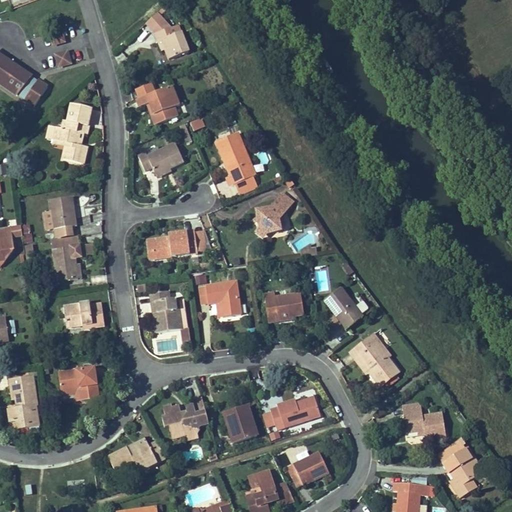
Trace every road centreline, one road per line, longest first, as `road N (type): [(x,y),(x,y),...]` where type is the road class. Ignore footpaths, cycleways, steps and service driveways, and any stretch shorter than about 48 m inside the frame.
road 1 (residential): [(323,511),(350,489),(361,454),(321,368),(277,353),(150,377)]
road 2 (residential): [(117,214),(117,114),(87,0)]
road 3 (residential): [(0,451),(55,457),(90,446),(150,377)]
road 4 (residential): [(150,377),(130,352),(117,214)]
